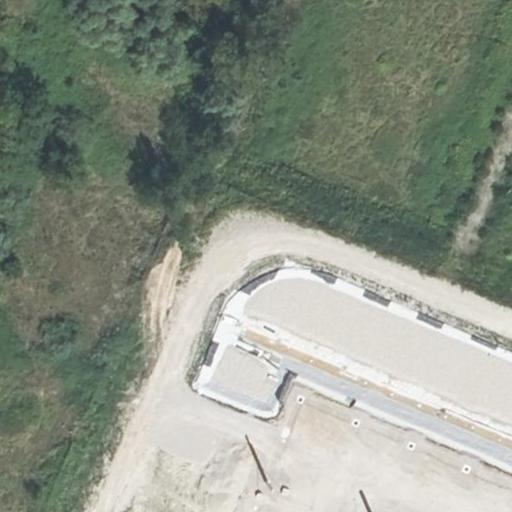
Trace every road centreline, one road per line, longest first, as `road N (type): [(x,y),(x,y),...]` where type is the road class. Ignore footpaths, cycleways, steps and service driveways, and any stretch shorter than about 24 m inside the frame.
road 1 (track): [(70,511),(285,0)]
road 2 (unknown): [(355,511),(370,476),(455,511)]
